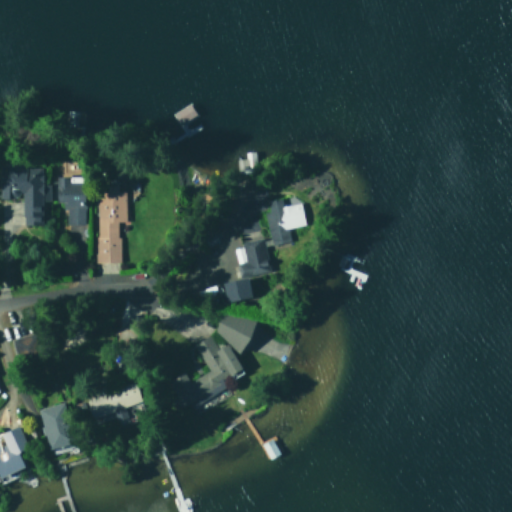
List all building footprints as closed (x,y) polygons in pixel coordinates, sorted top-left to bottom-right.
[(244,151),(244,158),(234,159),(235,171),(252,170),(251,151),(244,151)] [(0,163),(0,196),(20,196),(21,224),(40,224),(39,167),(23,167),(23,163),(0,163)] [(54,202),(63,202),(63,225),(82,224),(81,175),(54,175),(54,202)] [(93,192),(94,262),(117,262),(117,222),(124,222),(123,191),(116,191),(116,185),(104,185),(104,192),(93,192)] [(262,212),(268,245),(286,241),(284,228),(303,224),(298,202),(280,205),(279,197),(264,200),(266,211),(262,212)] [(236,264),(241,262),(244,276),(268,270),(259,238),(231,245),(236,264)] [(224,301),(249,296),(245,276),(220,281),(224,301)] [(244,346),(250,319),(218,312),(212,339),(244,346)] [(205,371),(186,381),(181,371),(165,380),(181,410),(224,387),(219,378),(239,367),(226,343),(214,349),(206,335),(191,343),(205,371)] [(84,397),(93,424),(114,418),(115,420),(125,417),(122,407),(139,401),(134,382),(84,397)] [(35,409),(47,448),(69,441),(57,402),(35,409)] [(0,443),(0,475),(22,467),(15,450),(25,447),(16,425),(0,431),(0,438),(2,442),(0,443)]
